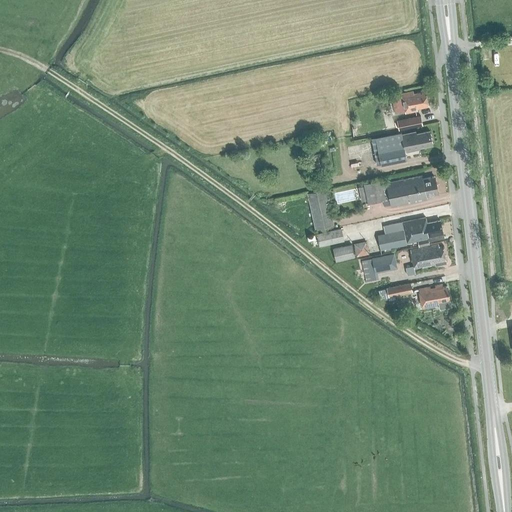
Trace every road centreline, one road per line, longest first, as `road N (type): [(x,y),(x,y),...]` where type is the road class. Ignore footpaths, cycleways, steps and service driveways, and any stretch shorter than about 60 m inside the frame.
road 1 (track): [(48,72),(240,204),(386,320),(471,366)]
road 2 (primary): [(503,511),(443,0)]
